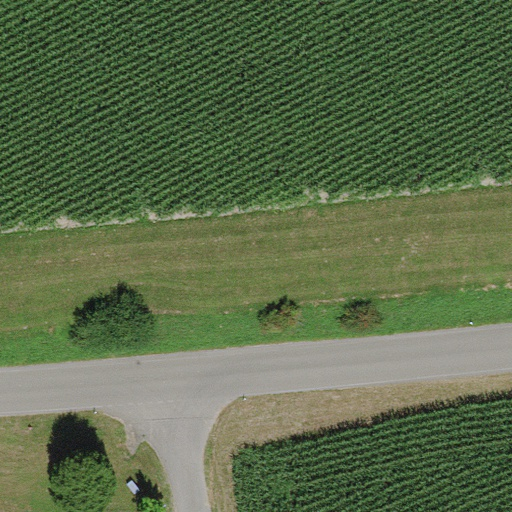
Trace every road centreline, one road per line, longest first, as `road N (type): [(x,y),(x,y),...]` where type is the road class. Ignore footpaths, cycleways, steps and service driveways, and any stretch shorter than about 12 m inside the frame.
road 1 (unclassified): [(511,346),(188,377)]
road 2 (unclassified): [(188,377),(0,383)]
road 3 (unclassified): [(188,377),(222,511)]
